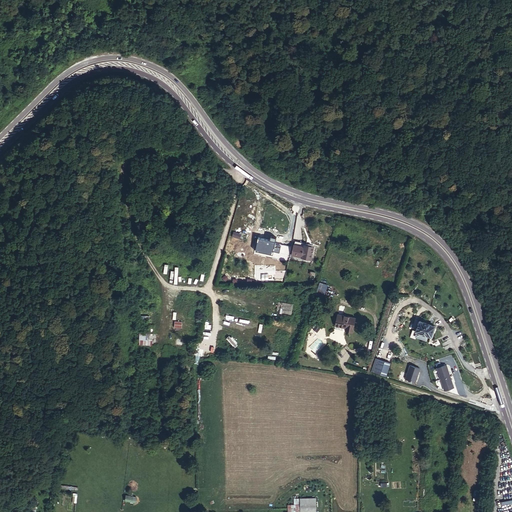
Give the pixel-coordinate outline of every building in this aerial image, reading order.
[(289,266),(290,260),(274,255),(275,251),(258,247),(256,257),(289,267),(289,266)] [(292,260),(290,260),(289,266),(289,267),(300,270),(309,272),(312,259),(303,257),(303,259),(293,256),(292,260)] [(326,293),(328,285),(319,283),(318,291),(326,293)] [(268,300),(280,292),(278,289),(266,297),(268,300)] [(357,317),(338,314),(336,326),(346,328),(346,330),(352,332),(352,329),(354,329),(357,317)] [(434,331),(419,327),(415,337),(427,341),(431,342),(434,331)] [(140,332),(140,339),(147,340),(147,344),(153,345),(153,333),(140,332)] [(427,341),(415,337),(412,336),(410,344),(415,345),(416,343),(425,346),(427,341)] [(312,351),(323,342),(320,338),(309,347),(312,351)] [(376,379),(387,382),(391,369),(380,365),(376,379)] [(451,370),(441,371),(444,391),(454,389),(451,370)] [(420,375),(410,372),(406,385),(416,388),(420,375)] [(300,504),(300,511),(316,511),(316,498),(300,498),(300,504)]
